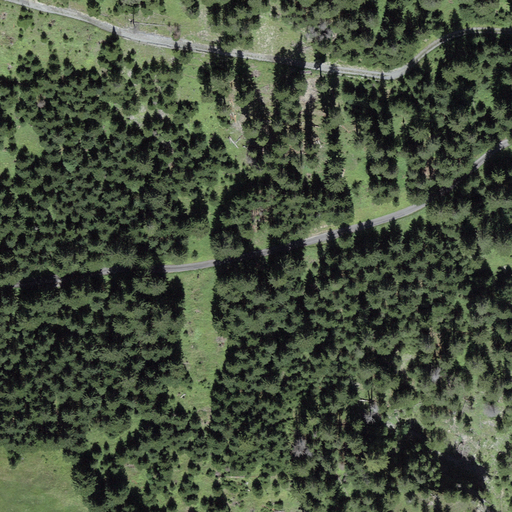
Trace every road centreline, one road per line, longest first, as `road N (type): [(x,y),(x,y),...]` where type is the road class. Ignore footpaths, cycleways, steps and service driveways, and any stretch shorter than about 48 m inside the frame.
road 1 (unclassified): [(0,285),(231,254),(415,201),(511,147)]
road 2 (track): [(511,30),(458,34),(382,82),(26,0)]
